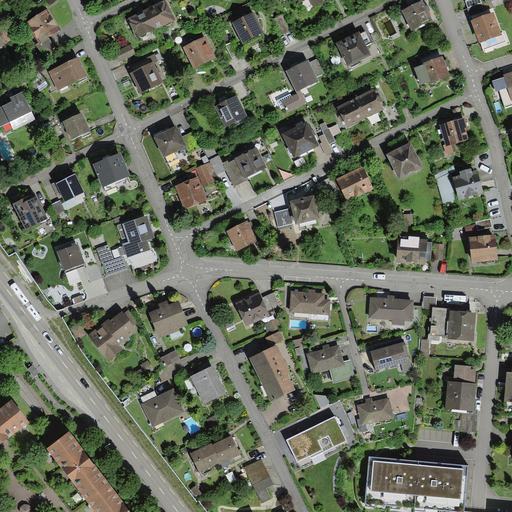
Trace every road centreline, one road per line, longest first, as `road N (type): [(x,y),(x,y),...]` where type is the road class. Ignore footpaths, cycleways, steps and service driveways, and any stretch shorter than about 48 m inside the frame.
road 1 (residential): [(477,92),(174,241)]
road 2 (residential): [(511,291),(189,273)]
road 3 (residential): [(128,130),(395,0)]
road 4 (primary): [(177,511),(0,278)]
road 5 (residential): [(303,511),(189,273)]
road 6 (residential): [(511,227),(477,92)]
road 7 (residential): [(19,185),(128,130)]
road 8 (residential): [(174,241),(128,130)]
